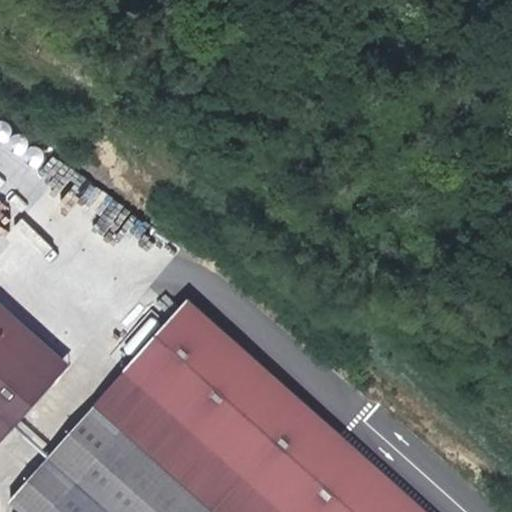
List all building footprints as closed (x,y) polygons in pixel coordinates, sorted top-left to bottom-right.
[(129,378),(282,511),(437,511),(195,297),(129,378)] [(0,422),(60,354),(0,301),(0,422)] [(33,408),(57,387),(49,377),(25,398),(33,408)] [(104,404),(226,511),(282,511),(129,378),(104,404)] [(226,511),(104,404),(23,496),(38,511),(226,511)]
